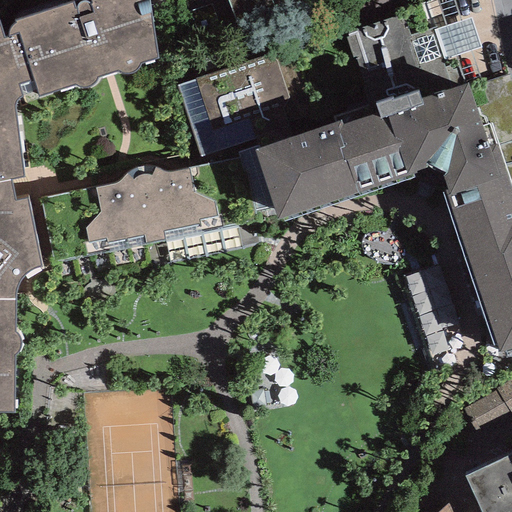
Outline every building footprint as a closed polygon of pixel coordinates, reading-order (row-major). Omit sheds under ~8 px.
[(0,88),(19,84),(33,80),(40,97),(77,85),(81,87),(86,87),(90,86),(95,82),(97,80),(99,77),(121,71),(123,73),(126,73),(131,73),(136,71),(139,68),(141,64),(158,59),(149,0),(80,0),(16,21),(15,25),(12,28),(10,31),(9,34),(10,38),(5,39),(0,22),(0,88)] [(270,0),(227,0),(236,24),(275,10),(270,0)] [(281,51),(185,72),(202,146),(257,133),(249,94),(259,92),(262,108),(293,101),(281,51)] [(277,219),(298,212),(428,169),(428,166),(445,174),(442,177),(448,190),(441,192),(496,352),(511,347),(511,188),(489,122),(482,126),(467,83),(420,100),(417,90),(393,101),(391,97),(374,104),(378,113),(343,125),(340,120),(254,151),(277,219)] [(0,181),(12,180),(24,177),(15,108),(16,103),(18,100),(21,98),(23,97),(19,84),(0,88),(0,181)] [(110,185),(96,189),(100,213),(85,229),(88,243),(105,238),(106,242),(144,235),(145,244),(165,239),(164,233),(201,226),(199,220),(216,216),(212,201),(193,193),(188,170),(170,173),(155,167),(149,166),(142,166),(133,168),(127,173),(122,178),(118,182),(110,185)] [(0,300),(15,301),(16,291),(19,284),(23,279),(29,272),(35,269),(42,267),(29,199),(17,202),(12,180),(0,181),(0,300)] [(463,345),(450,297),(449,297),(439,261),(408,269),(425,332),(452,325),(455,336),(433,342),(436,352),(463,345)] [(15,301),(0,300),(0,413),(14,414),(14,355),(18,353),(20,349),(20,342),(18,337),(14,334),(15,301)] [(511,377),(463,406),(472,420),(479,432),(511,412),(511,377)] [(511,511),(511,453),(464,476),(481,511),(511,511)]
